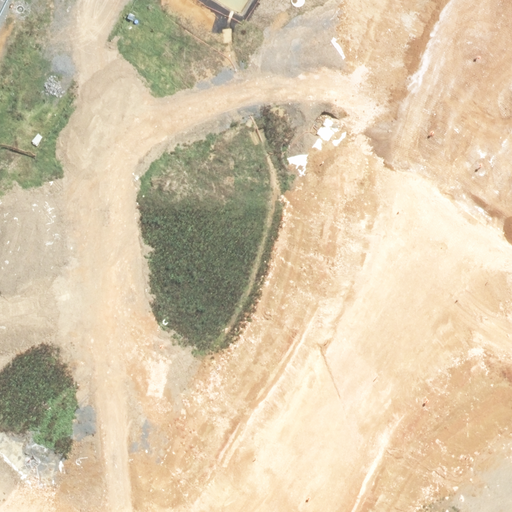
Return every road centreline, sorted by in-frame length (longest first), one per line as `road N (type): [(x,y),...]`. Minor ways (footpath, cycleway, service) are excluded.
road 1 (unknown): [(511,280),(399,511)]
road 2 (unknown): [(440,511),(511,357)]
